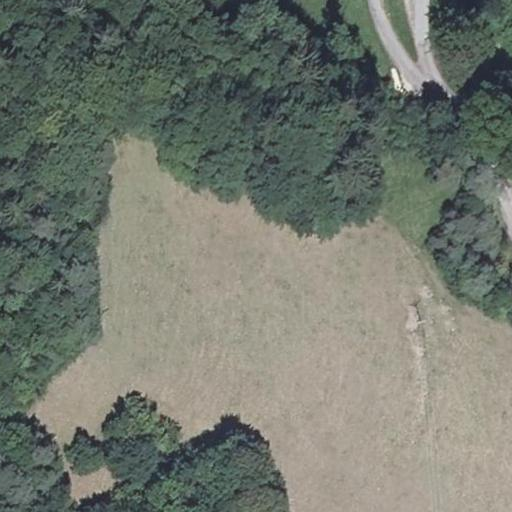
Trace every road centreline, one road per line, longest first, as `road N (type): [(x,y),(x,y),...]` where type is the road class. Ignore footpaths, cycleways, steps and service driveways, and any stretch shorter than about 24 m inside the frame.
road 1 (residential): [(371,0),(413,79),(483,151),(511,217)]
road 2 (track): [(427,0),(425,15),(464,123)]
